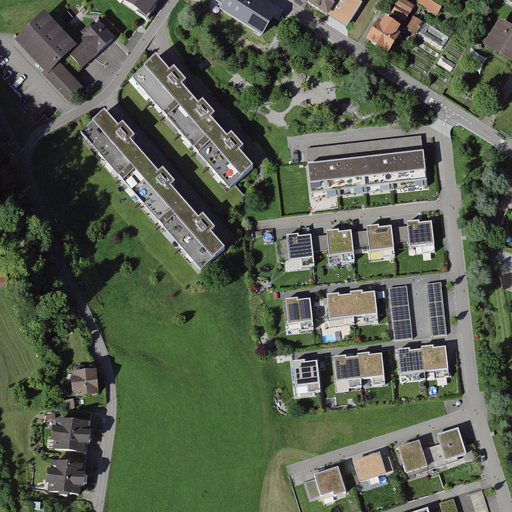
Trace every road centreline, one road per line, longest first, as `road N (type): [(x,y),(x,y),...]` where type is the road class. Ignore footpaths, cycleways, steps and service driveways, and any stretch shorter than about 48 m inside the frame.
road 1 (residential): [(99,511),(113,392),(105,358),(0,118)]
road 2 (residential): [(449,113),(439,132),(473,393),(509,511)]
road 3 (residential): [(279,0),(449,113)]
road 4 (unknown): [(108,91),(233,237)]
road 5 (residential): [(62,120),(108,91),(174,0)]
road 6 (unknown): [(259,154),(155,27)]
